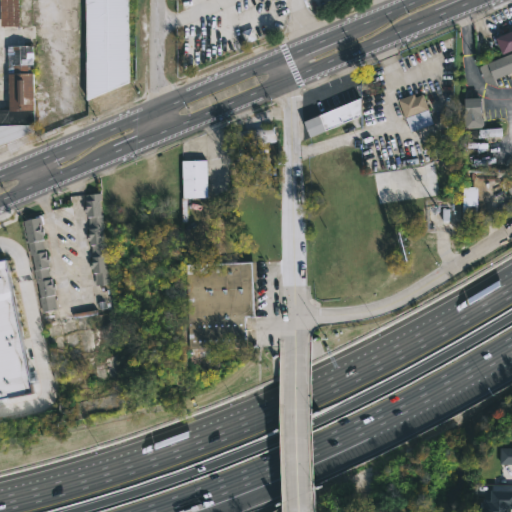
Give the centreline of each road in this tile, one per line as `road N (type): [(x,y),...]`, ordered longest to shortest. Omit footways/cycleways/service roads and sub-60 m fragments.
road 1 (motorway): [(511,285),(379,360),(247,420),(0,501)]
road 2 (motorway): [(69,511),(260,447),(511,316)]
road 3 (primary): [(405,0),(0,172)]
road 4 (motorway): [(192,497),(328,441),(511,342)]
road 5 (primary): [(166,131),(429,19)]
road 6 (tertiary): [(511,238),(383,313),(293,315)]
road 7 (tertiary): [(292,206),(292,98),(276,55)]
road 8 (tertiary): [(297,511),(294,362)]
road 9 (residential): [(166,131),(155,106),(156,0)]
road 10 (primary): [(0,200),(117,150)]
